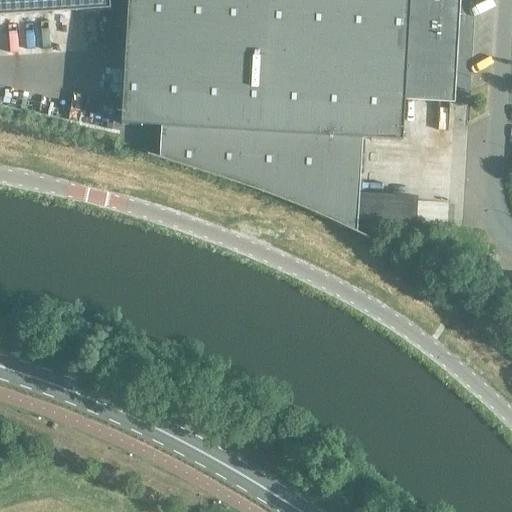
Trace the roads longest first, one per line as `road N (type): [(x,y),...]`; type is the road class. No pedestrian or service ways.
road 1 (unclassified): [(511,420),(442,357),(343,292),(188,225),(0,175)]
road 2 (tertiary): [(300,511),(167,435),(0,365)]
road 3 (unclassified): [(506,0),(495,194),(498,221),(511,240)]
